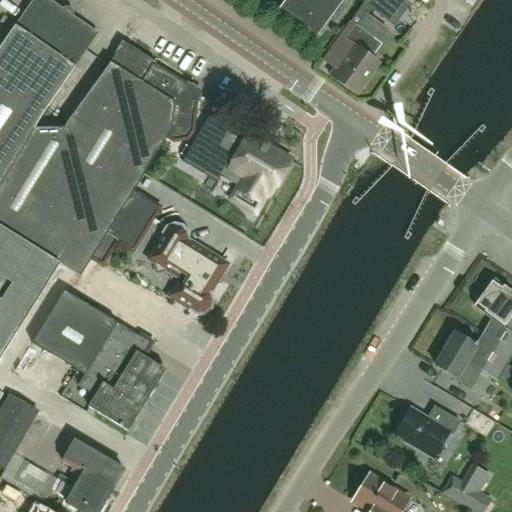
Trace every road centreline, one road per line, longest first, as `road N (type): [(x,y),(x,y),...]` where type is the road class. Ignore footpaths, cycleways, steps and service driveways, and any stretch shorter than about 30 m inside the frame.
road 1 (tertiary): [(132,511),(359,126)]
road 2 (unclassified): [(284,511),(479,208)]
road 3 (tertiary): [(359,126),(176,0)]
road 4 (tertiary): [(479,208),(359,126)]
